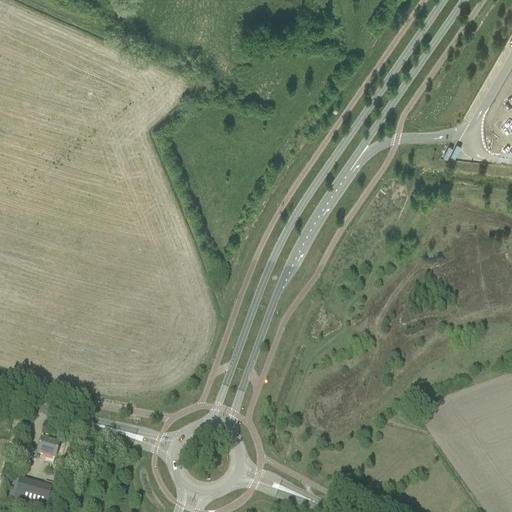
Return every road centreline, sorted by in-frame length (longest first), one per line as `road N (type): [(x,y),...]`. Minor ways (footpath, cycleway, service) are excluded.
road 1 (secondary): [(228,437),(274,294),(354,158),(464,0)]
road 2 (secondary): [(443,0),(284,234),(201,428)]
road 3 (tertiary): [(129,437),(0,398)]
